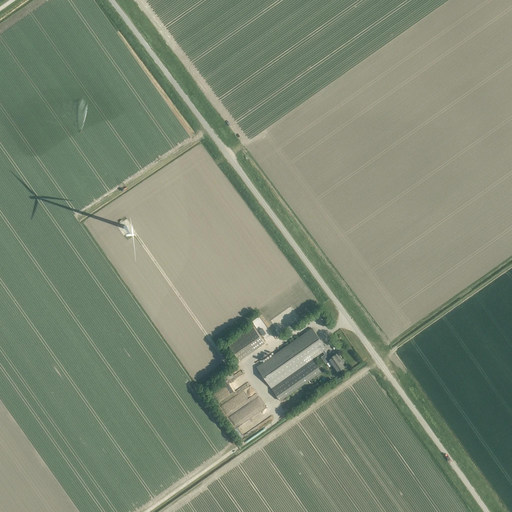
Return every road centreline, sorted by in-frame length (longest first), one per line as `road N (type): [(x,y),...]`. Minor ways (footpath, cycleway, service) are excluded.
road 1 (unclassified): [(486,511),(110,0)]
road 2 (unknown): [(347,317),(321,331),(310,318),(244,363),(275,413)]
